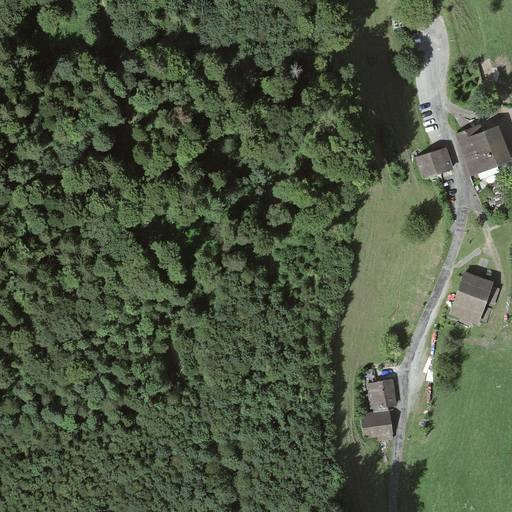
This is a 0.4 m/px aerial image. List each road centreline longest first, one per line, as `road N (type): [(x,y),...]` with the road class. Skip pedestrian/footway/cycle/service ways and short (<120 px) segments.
road 1 (unclassified): [(423,0),(434,84),(465,191),(455,245),(404,380),(391,511)]
road 2 (track): [(236,487),(242,387),(262,326),(270,184),(263,86),(235,0)]
road 3 (track): [(107,0),(122,33),(155,276)]
road 4 (track): [(155,276),(171,339),(236,487)]
